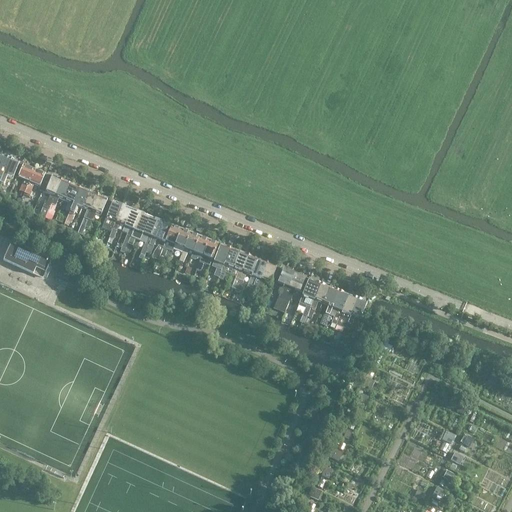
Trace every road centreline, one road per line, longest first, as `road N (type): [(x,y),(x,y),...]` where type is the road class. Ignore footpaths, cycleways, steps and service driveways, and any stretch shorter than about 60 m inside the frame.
road 1 (residential): [(511,325),(0,120)]
road 2 (track): [(363,511),(429,377),(511,417)]
